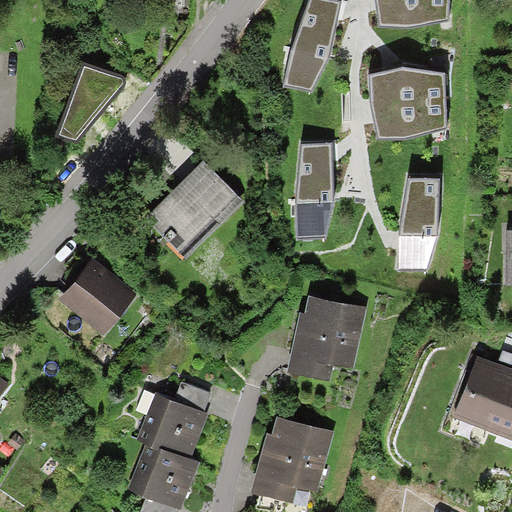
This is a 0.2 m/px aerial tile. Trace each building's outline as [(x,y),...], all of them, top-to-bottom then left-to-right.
[(339,11),(341,0),(308,0),(291,46),(283,83),(313,90),(330,55),(339,11)] [(450,0),(375,0),(376,1),(379,25),(408,26),(450,19),(450,0)] [(119,70),(85,56),(61,126),(76,132),(115,86),(121,79),(122,76),(122,73),(119,70)] [(369,72),(370,101),(447,98),(446,70),(403,63),(392,66),(369,72)] [(447,98),(370,101),(373,113),(378,137),(406,137),(448,127),(447,98)] [(333,140),(301,141),(295,198),(297,236),(327,235),(335,197),(334,152),(333,140)] [(244,204),(205,165),(146,224),(184,262),(244,204)] [(440,175),(408,174),(399,230),(399,240),(398,268),(428,270),(439,232),(440,175)] [(511,224),(502,224),(503,286),(511,285),(511,224)] [(134,296),(92,262),(60,301),(102,335),(134,296)] [(363,308),(309,297),(305,317),(299,316),(287,376),(326,383),(330,365),(350,369),(363,308)] [(473,358),(448,419),(511,443),(511,351),(505,349),(498,368),(473,358)] [(135,443),(146,447),(190,463),(207,417),(152,397),(135,443)] [(265,436),(250,497),(293,508),(298,490),(317,495),(333,433),(279,420),(274,438),(265,436)] [(190,463),(146,447),(130,491),(147,497),(141,511),(173,511),(175,508),(182,510),(198,466),(190,463)]
